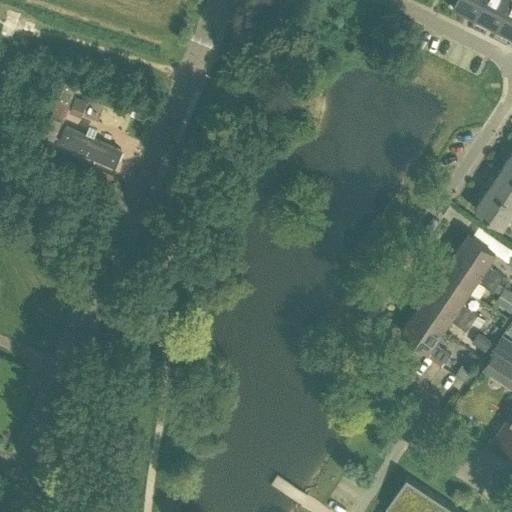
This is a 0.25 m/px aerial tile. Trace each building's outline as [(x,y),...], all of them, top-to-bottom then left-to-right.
[(484,0),(456,0),(452,8),(475,19),(484,0)] [(511,0),(484,0),(475,19),(477,20),(476,23),(487,29),(488,26),(497,30),(511,0)] [(511,0),(497,30),(511,37),(511,0)] [(70,106),(78,85),(66,81),(58,101),(70,106)] [(81,115),(86,100),(76,96),(70,111),(81,115)] [(55,141),(63,120),(52,115),(43,136),(55,141)] [(62,141),(120,163),(128,144),(70,121),(62,141)] [(511,152),(501,168),(511,175),(511,152)] [(511,175),(501,168),(488,188),(511,204),(511,175)] [(511,216),(511,204),(488,188),(474,208),(503,228),(511,216)] [(454,252),(482,272),(498,283),(504,275),(487,264),(495,252),(509,261),(507,264),(511,267),(511,248),(492,236),(486,246),(467,233),(454,252)] [(498,283),(482,272),(454,252),(440,272),(468,291),(476,280),(493,291),(494,289),(500,293),(495,301),(510,312),(511,308),(511,292),(504,287),(498,283)] [(468,291),(440,272),(427,291),(455,310),(472,322),(477,314),(460,303),(468,291)] [(427,291),(413,310),(441,330),(449,318),(466,330),(472,322),(455,310),(427,291)] [(441,330),(413,310),(400,330),(428,350),(445,361),(450,353),(433,342),(441,330)] [(477,314),(472,322),(479,327),(485,319),(477,314)] [(479,332),(472,342),(486,351),(493,341),(479,332)] [(508,359),(511,361),(511,340),(502,334),(492,350),(493,350),(508,359)] [(511,361),(508,359),(493,350),(494,351),(482,369),(511,389),(511,361)] [(462,363),(454,374),(464,381),(472,370),(462,363)] [(511,447),(511,412),(496,437),(511,447)] [(462,511),(458,509),(433,492),(420,484),(408,476),(386,507),(383,511),(462,511)]
